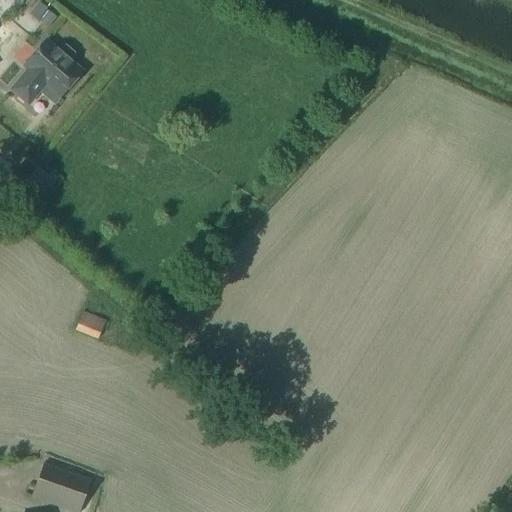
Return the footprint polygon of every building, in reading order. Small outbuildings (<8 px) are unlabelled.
[(59,48),(56,52),(45,43),(23,68),(27,72),(9,92),(27,107),(44,87),(59,99),(81,74),(70,64),(74,60),(73,55),(65,47),(59,48)] [(15,116),(11,122),(0,114),(0,155),(20,168),(42,133),(15,116)] [(138,160),(144,135),(97,124),(90,148),(138,160)] [(80,312),(73,330),(96,340),(104,322),(80,312)] [(40,464),(28,499),(68,511),(78,511),(89,481),(40,464)]
